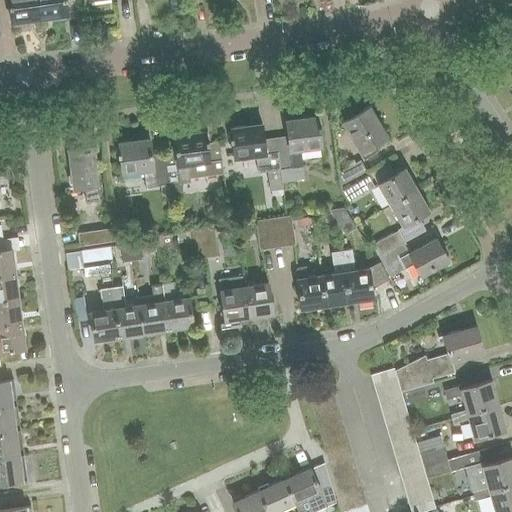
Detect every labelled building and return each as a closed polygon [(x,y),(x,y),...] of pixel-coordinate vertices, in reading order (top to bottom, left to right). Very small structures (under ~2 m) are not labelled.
[(8,0),(11,21),(38,18),(35,0),(8,0)] [(35,0),(38,18),(67,14),(64,0),(35,0)] [(371,144),(386,136),(370,107),(344,122),(357,145),(355,146),(363,160),(375,153),(371,144)] [(303,177),(302,166),(299,149),(321,147),(318,129),(320,128),(320,125),(318,125),(316,116),(285,120),(287,135),(275,137),(282,195),(283,195),(282,180),(303,177)] [(282,195),(275,137),(263,138),(261,122),(230,126),(231,136),(229,136),(229,140),(231,140),(233,158),(254,156),(256,172),(267,171),(271,196),(282,195)] [(188,181),(188,178),(223,173),(219,142),(209,143),(208,139),(205,140),(204,130),(172,134),(174,150),(163,152),(168,197),(178,195),(181,192),(180,182),(188,181)] [(143,187),(160,185),(161,197),(168,197),(163,152),(151,153),(149,137),(117,141),(118,150),(116,151),(117,156),(119,156),(121,174),(141,171),(143,187)] [(96,184),(91,146),(66,149),(71,187),(82,186),(84,200),(98,199),(96,184)] [(339,172),(341,184),(366,171),(361,160),(339,172)] [(377,185),(389,206),(415,189),(403,168),(377,185)] [(374,186),(368,175),(342,190),(349,201),(374,186)] [(415,189),(389,206),(401,227),(427,211),(415,189)] [(343,207),(330,210),(345,234),(355,227),(343,207)] [(259,249),(295,244),(291,215),(255,221),(259,249)] [(298,226),(309,225),(308,217),(297,218),(298,226)] [(213,226),(199,228),(203,258),(217,256),(213,226)] [(79,246),(117,240),(115,227),(78,233),(79,246)] [(193,259),(203,258),(199,228),(177,231),(179,242),(190,241),(193,259)] [(376,256),(403,241),(398,231),(371,245),(376,256)] [(0,275),(13,274),(10,249),(0,250),(0,239),(3,239),(3,238),(0,238),(0,275)] [(403,241),(376,256),(382,267),(392,262),(398,272),(412,264),(418,276),(447,261),(435,238),(409,252),(403,241)] [(128,243),(131,260),(143,259),(141,242),(128,243)] [(123,261),(131,260),(128,243),(121,244),(123,261)] [(112,259),(111,245),(81,250),(82,263),(112,259)] [(339,252),(347,303),(371,300),(367,268),(355,270),(352,250),(339,252)] [(323,307),(347,303),(339,252),(331,253),(334,273),(319,275),(323,307)] [(319,275),(305,277),(304,266),(296,267),(294,276),(299,310),(323,307),(319,275)] [(0,301),(16,299),(13,274),(0,275),(0,301)] [(222,321),(247,318),(241,277),(217,280),(219,290),(217,290),(222,321)] [(266,282),(243,286),(242,277),(241,277),(247,318),(271,314),(266,282)] [(159,284),(166,329),(191,326),(187,297),(176,298),(173,282),(159,284)] [(154,302),(137,304),(141,333),(166,329),(159,284),(151,285),(154,302)] [(141,333),(137,304),(116,307),(113,287),(110,288),(116,336),(141,333)] [(91,340),(116,336),(110,288),(100,289),(103,309),(87,311),(91,340)] [(16,299),(0,301),(0,326),(19,324),(16,299)] [(19,324),(0,326),(0,351),(23,349),(19,324)] [(433,383),(432,379),(452,373),(448,361),(480,352),(473,327),(440,336),(445,355),(427,360),(425,355),(395,371),(401,392),(402,392),(426,385),(433,383)] [(371,374),(375,387),(396,380),(393,368),(371,374)] [(0,407),(14,405),(11,380),(0,381),(0,407)] [(375,387),(378,398),(400,392),(396,380),(375,387)] [(459,394),(463,410),(465,414),(495,406),(488,381),(458,389),(457,386),(444,390),(446,398),(459,394)] [(426,385),(402,392),(405,403),(429,396),(426,385)] [(312,405),(336,399),(333,387),(309,394),(312,405)] [(378,398),(382,410),(403,404),(400,392),(378,398)] [(315,417),(340,411),(336,399),(312,405),(315,417)] [(382,410),(385,421),(407,415),(403,404),(382,410)] [(0,407),(0,432),(18,430),(14,405),(0,407)] [(465,414),(463,410),(450,414),(453,423),(466,419),(472,439),(503,430),(495,406),(465,414)] [(319,429),(343,422),(340,411),(315,417),(319,429)] [(385,421),(388,433),(410,427),(407,415),(385,421)] [(322,441),(347,434),(343,422),(319,429),(322,441)] [(388,433),(392,445),(413,438),(410,427),(388,433)] [(0,432),(0,457),(21,455),(18,430),(0,432)] [(325,451),(350,444),(347,434),(322,441),(325,451)] [(392,445),(395,456),(417,450),(413,438),(392,445)] [(329,462),(353,455),(350,444),(325,451),(329,462)] [(419,455),(422,466),(447,459),(444,448),(419,455)] [(417,450),(395,456),(398,468),(420,461),(417,450)] [(0,457),(0,482),(24,480),(21,455),(0,457)] [(332,474),(357,468),(353,455),(329,462),(332,474)] [(481,472),(485,487),(487,492),(511,484),(511,463),(510,458),(480,467),(479,463),(465,466),(468,476),(481,472)] [(450,470),(447,459),(422,466),(426,478),(450,470)] [(423,473),(420,461),(398,468),(402,479),(423,473)] [(294,504),(297,511),(314,511),(326,507),(320,493),(321,492),(310,468),(280,481),(291,506),(294,504)] [(336,486),(360,479),(357,468),(332,474),(336,486)] [(423,473),(402,479),(405,491),(427,485),(423,473)] [(339,497),(363,490),(360,479),(336,486),(339,497)] [(278,511),(291,506),(280,481),(255,492),(263,511),(278,511)] [(511,484),(487,492),(485,487),(473,491),(475,500),(488,496),(492,511),(506,511),(511,510),(511,484)] [(427,485),(405,491),(408,502),(430,496),(427,485)] [(343,509),(367,502),(363,490),(339,497),(343,509)] [(263,511),(255,492),(232,502),(236,511),(263,511)] [(420,511),(434,508),(430,496),(408,502),(411,511),(420,511)] [(343,511),(369,511),(367,502),(343,509),(343,511)]
